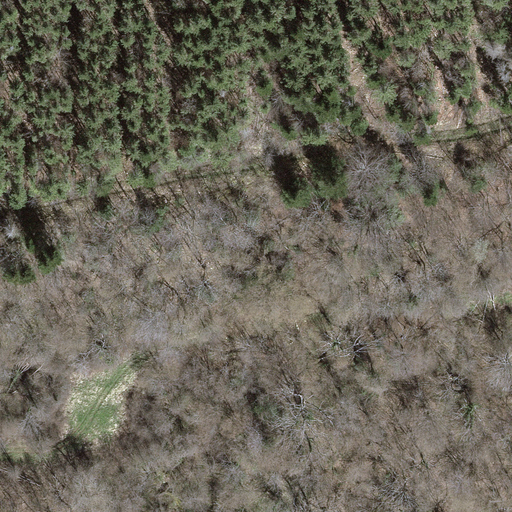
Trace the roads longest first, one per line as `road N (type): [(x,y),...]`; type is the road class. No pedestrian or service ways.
road 1 (track): [(511,291),(387,314),(227,329),(160,351),(0,438)]
road 2 (track): [(0,206),(333,145),(464,138),(511,123)]
